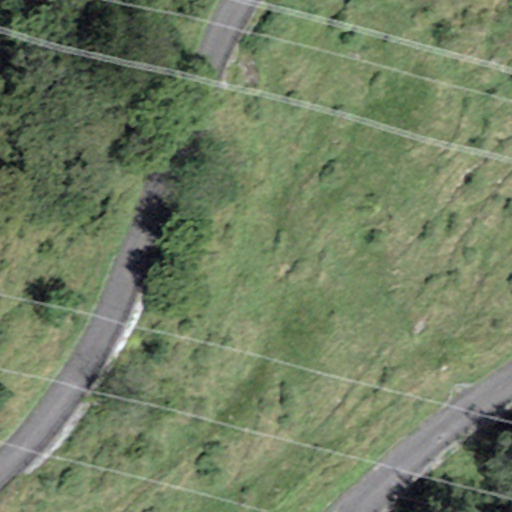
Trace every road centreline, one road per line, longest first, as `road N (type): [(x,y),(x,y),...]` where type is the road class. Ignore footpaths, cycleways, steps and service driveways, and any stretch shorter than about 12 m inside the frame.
road 1 (unclassified): [(0,472),(74,384),(142,251),(184,114),(242,0)]
road 2 (unclassified): [(511,385),(411,459),(362,511)]
